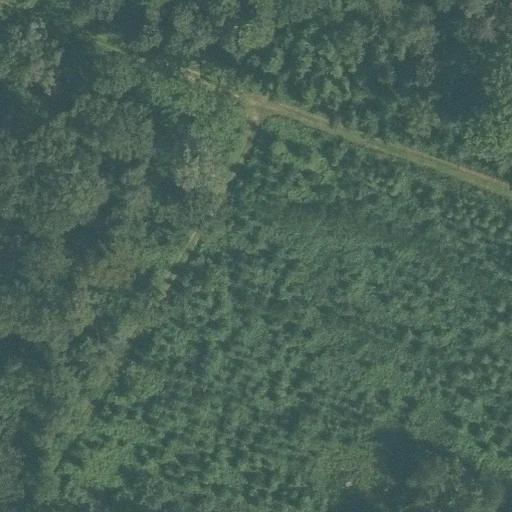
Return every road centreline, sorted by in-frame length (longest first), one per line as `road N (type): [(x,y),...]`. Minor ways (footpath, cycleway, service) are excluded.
road 1 (track): [(511,196),(0,9)]
road 2 (track): [(16,511),(216,208),(261,105)]
